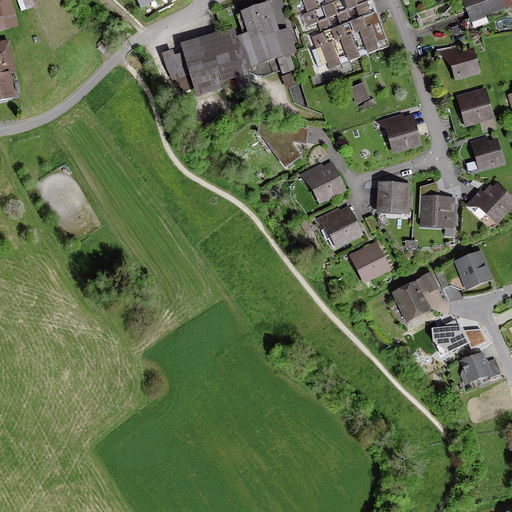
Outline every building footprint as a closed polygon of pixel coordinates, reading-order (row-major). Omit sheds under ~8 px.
[(371,2),(370,2),(369,0),(302,0),(308,13),(303,14),(308,26),(317,23),(321,33),(312,37),(316,49),(310,51),(316,67),(327,63),(329,69),(340,65),(341,69),(350,66),(349,62),(388,47),(375,13),(370,15),(368,11),(370,10),(369,8),(367,8),(366,4),(371,2)] [(502,9),(498,0),(469,0),(462,3),(468,19),(461,22),(465,32),(472,29),(468,19),(483,14),(484,16),(502,9)] [(242,14),(249,33),(235,38),(233,34),(184,49),(186,55),(164,62),(170,77),(177,74),(181,89),(195,85),(196,89),(247,74),(245,69),(277,58),(281,71),(291,68),(286,55),(291,53),(284,31),(272,35),(265,13),(269,11),(267,5),(242,14)] [(0,100),(12,97),(7,75),(6,76),(4,67),(11,65),(6,43),(0,44),(0,100)] [(449,48),(435,50),(436,58),(451,55),(449,48)] [(471,52),(451,57),(457,78),(477,72),(471,52)] [(352,92),(356,102),(366,98),(362,88),(352,92)] [(467,124),(490,117),(484,96),(461,103),(467,124)] [(367,102),(368,102),(358,107),(360,111),(374,104),(372,99),(367,102)] [(329,112),(324,114),(329,127),(334,125),(329,112)] [(386,120),(394,151),(417,144),(411,123),(403,125),(400,116),(386,120)] [(305,131),(260,124),(258,135),(267,137),(276,148),(273,151),(284,166),(297,156),(289,145),(290,140),(303,142),(305,131)] [(496,142),(475,148),(481,169),(501,163),(496,142)] [(306,172),(320,200),(342,189),(332,170),(324,174),(319,165),(306,172)] [(402,187),(380,185),(379,209),(401,210),(401,205),(408,206),(408,196),(401,195),(402,187)] [(486,211),(496,220),(511,203),(511,202),(496,188),(487,198),(479,191),(465,206),(479,219),(486,211)] [(445,200),(423,199),(422,223),(444,224),(445,219),(452,220),(453,204),(445,204),(445,200)] [(331,247),(337,245),(358,234),(348,214),(340,218),(336,209),(323,216),(328,227),(320,231),(325,240),(327,239),(331,247)] [(370,216),(364,220),(370,233),(377,230),(370,216)] [(365,280),(386,269),(376,250),(368,254),(365,247),(356,252),(359,258),(355,260),(365,280)] [(493,281),(482,254),(455,265),(465,291),(493,281)] [(428,292),(435,288),(428,275),(422,278),(428,292)] [(394,295),(406,320),(426,310),(414,285),(394,295)] [(461,326),(433,329),(434,341),(449,352),(469,342),(461,326)] [(482,360),(481,356),(461,363),(468,381),(487,374),(485,366),(486,363),(486,362),(482,360)]
